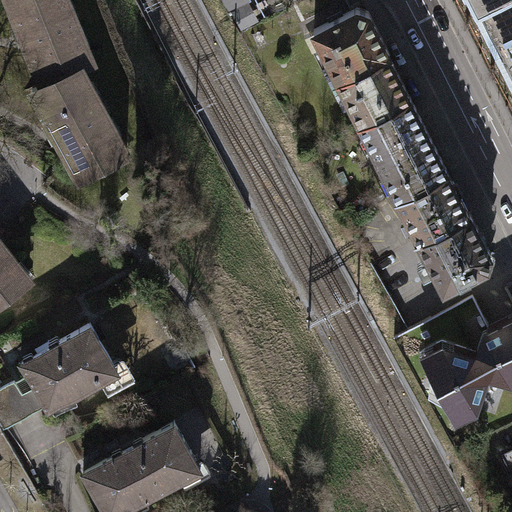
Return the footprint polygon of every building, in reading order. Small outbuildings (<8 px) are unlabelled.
[(91,61),(66,0),(10,0),(25,37),(44,83),(81,66),(91,61)] [(228,0),(241,28),(267,17),(259,0),(228,0)] [(511,0),(469,0),(511,84),(511,0)] [(315,31),(359,119),(410,94),(366,5),(315,31)] [(127,153),(81,66),(44,83),(33,88),(57,134),(81,178),(127,153)] [(359,119),(397,195),(448,170),(410,94),(359,119)] [(470,213),(448,170),(397,195),(418,238),(470,213)] [(493,260),(470,213),(418,238),(442,285),(493,260)] [(0,302),(30,279),(0,240),(0,302)] [(511,379),(511,309),(479,326),(470,347),(438,336),(416,347),(452,418),(474,407),(486,373),(508,381),(511,379)] [(20,362),(27,375),(44,405),(47,410),(117,371),(89,323),(20,362)] [(36,410),(44,405),(27,375),(0,390),(0,423),(3,428),(36,410)] [(131,445),(83,472),(106,511),(119,511),(200,465),(174,420),(131,445)] [(511,446),(500,453),(511,475),(511,474),(511,446)]
